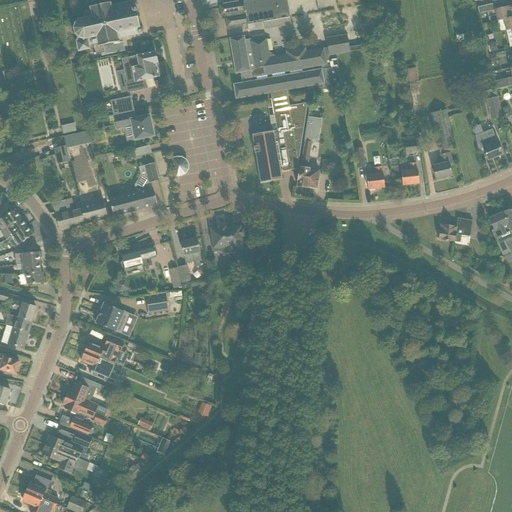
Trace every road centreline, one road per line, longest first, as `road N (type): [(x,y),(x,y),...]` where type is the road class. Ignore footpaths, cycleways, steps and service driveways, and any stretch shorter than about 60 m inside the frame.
road 1 (unclassified): [(230,197),(191,0)]
road 2 (unclassified): [(22,426),(66,314),(62,251)]
road 3 (unclassified): [(62,251),(230,197)]
road 4 (unclassified): [(370,214),(451,202),(511,180)]
road 5 (unclassified): [(370,214),(230,197)]
